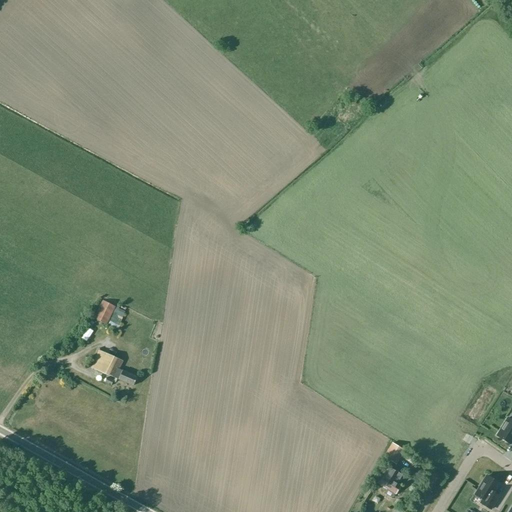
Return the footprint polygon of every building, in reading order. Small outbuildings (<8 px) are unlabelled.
[(102,301),(100,304),(94,319),(106,325),(115,307),(102,301)] [(122,319),(120,318),(120,316),(113,313),(106,325),(116,330),(122,319)] [(108,375),(133,386),(137,377),(119,369),(122,361),(98,350),(91,368),(108,375)] [(508,390),(511,385),(498,378),(496,382),(508,390)] [(511,420),(507,418),(496,436),(510,444),(511,440),(511,420)] [(383,457),(394,464),(403,450),(392,443),(383,457)] [(408,451),(405,457),(412,459),(414,454),(408,451)] [(387,466),(377,483),(386,488),(384,492),(384,494),(389,497),(392,497),(394,493),(396,495),(401,486),(397,483),(402,475),(387,466)] [(486,476),(475,495),(482,500),(480,503),(490,510),(499,496),(493,492),(498,483),(486,476)]
